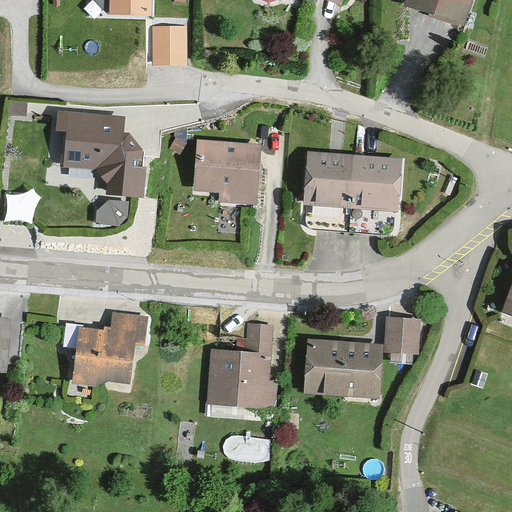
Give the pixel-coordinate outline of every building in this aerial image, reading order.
[(152,0),(110,0),(110,20),(153,20),(152,0)] [(408,0),(406,6),(463,25),(470,0),(408,0)] [(185,27),(153,27),(154,66),(185,66),(185,27)] [(123,118),(60,112),(58,132),(68,133),(65,165),(97,168),(108,183),(107,193),(141,196),(145,153),(130,135),(122,134),(123,118)] [(255,206),(260,148),(198,144),(194,194),(218,196),(217,203),(255,206)] [(413,161),(314,151),(310,201),(408,211),(413,161)] [(100,220),(128,222),(130,198),(101,197),(100,220)] [(112,332),(81,328),(76,377),(129,383),(133,343),(144,345),(147,316),(114,313),(112,332)] [(10,319),(0,318),(0,370),(6,371),(10,319)] [(419,320),(387,318),(385,351),(417,353),(419,320)] [(246,353),(212,351),(209,404),(268,408),(272,327),(248,325),(246,353)] [(379,345),(309,341),(306,393),(376,397),(379,345)]
